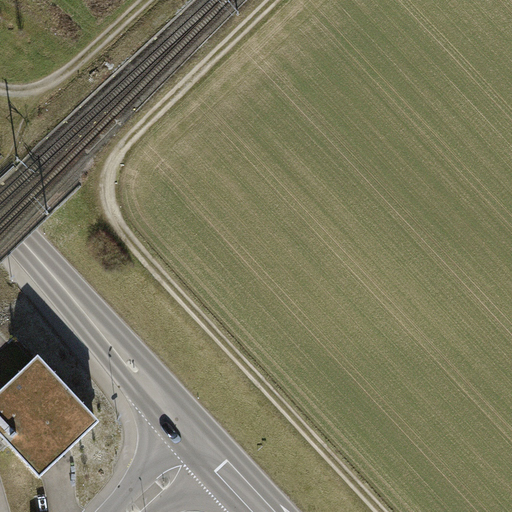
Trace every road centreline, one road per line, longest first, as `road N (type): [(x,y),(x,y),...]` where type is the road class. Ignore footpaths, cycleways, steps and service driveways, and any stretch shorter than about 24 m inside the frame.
road 1 (track): [(278,0),(116,162),(110,203),(134,246),(380,511)]
road 2 (tertiary): [(0,217),(188,423)]
road 3 (track): [(33,91),(59,80),(147,0)]
